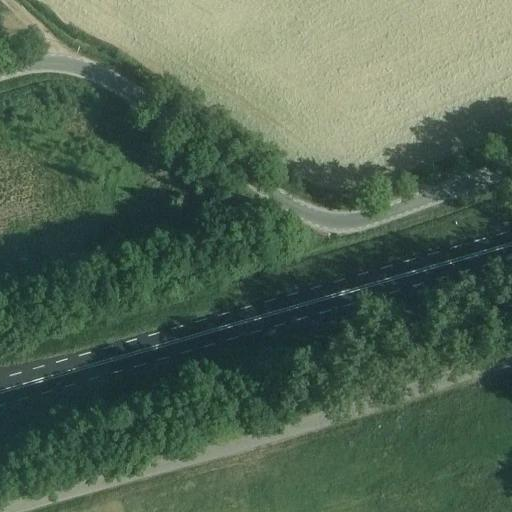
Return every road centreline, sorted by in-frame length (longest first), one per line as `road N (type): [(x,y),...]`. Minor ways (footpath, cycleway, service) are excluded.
road 1 (unclassified): [(511,168),(378,217),(330,223),(278,200),(85,70),(59,63),(0,75)]
road 2 (unclassified): [(0,510),(511,358)]
road 3 (primary): [(0,394),(511,245)]
